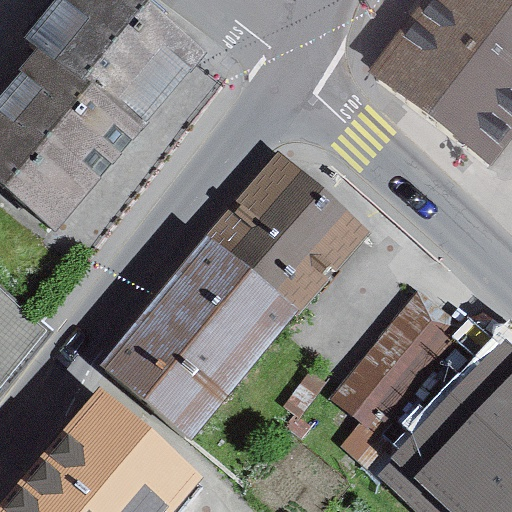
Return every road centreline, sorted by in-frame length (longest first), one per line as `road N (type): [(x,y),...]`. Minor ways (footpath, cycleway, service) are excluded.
road 1 (secondary): [(0,449),(295,66)]
road 2 (tertiary): [(295,66),(511,278)]
